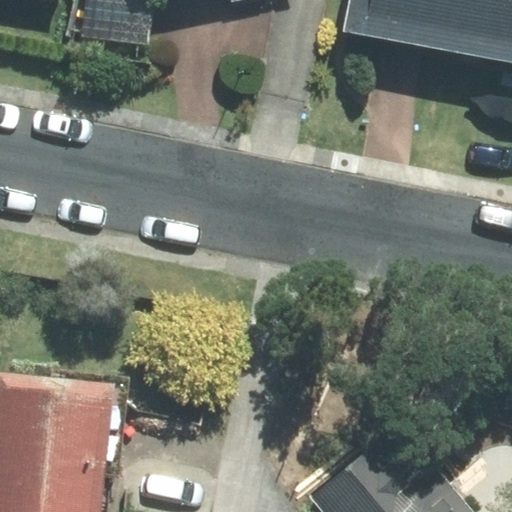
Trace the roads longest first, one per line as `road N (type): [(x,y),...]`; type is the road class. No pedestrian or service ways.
road 1 (residential): [(0,152),(511,252)]
road 2 (unknown): [(286,208),(233,511)]
